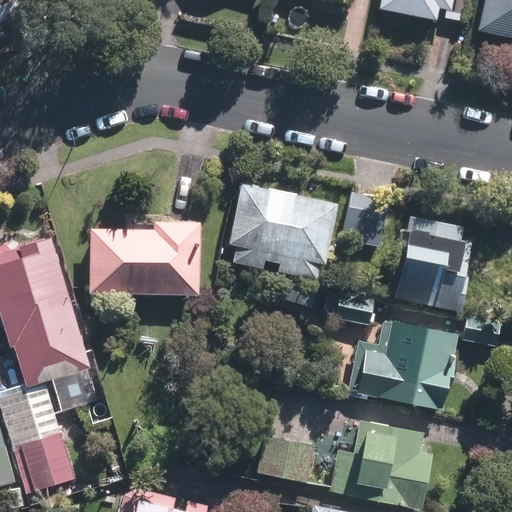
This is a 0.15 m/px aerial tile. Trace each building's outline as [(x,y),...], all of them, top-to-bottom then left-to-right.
[(453,8),(454,0),(384,0),(383,6),(440,17),(442,6),(453,8)] [(511,0),(487,0),(481,29),(511,35),(511,0)] [(391,199),(353,190),(343,236),(382,244),(391,199)] [(465,222),(413,213),(410,227),(411,227),(399,297),(464,309),(477,237),(463,235),(465,222)] [(204,231),(204,219),(158,217),(158,225),(93,223),(92,288),(201,291),(203,231),(204,231)] [(93,364),(54,233),(0,248),(0,295),(26,383),(93,364)] [(372,322),(376,298),(344,292),(340,316),(372,322)] [(502,319),(470,313),(465,338),(498,344),(502,319)] [(388,344),(387,344),(360,339),(351,387),(378,392),(378,393),(444,406),(459,330),(393,317),(392,321),(384,320),(380,342),(388,344)] [(0,473),(15,470),(0,416),(0,473)] [(433,449),(421,447),(425,428),(363,416),(356,450),(342,447),(334,488),(424,505),(432,465),(430,465),(433,449)] [(29,491),(76,476),(61,428),(14,443),(29,491)] [(316,444),(266,434),(260,468),(309,477),(316,444)] [(188,506),(176,503),(178,494),(140,485),(138,494),(127,491),(121,511),(208,511),(210,503),(190,498),(188,506)] [(369,511),(315,501),(313,511),(369,511)]
